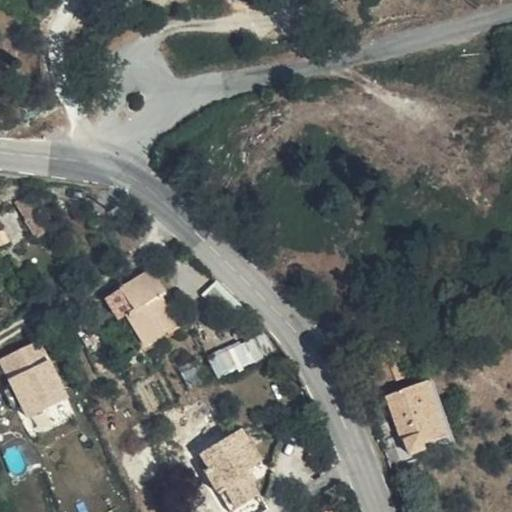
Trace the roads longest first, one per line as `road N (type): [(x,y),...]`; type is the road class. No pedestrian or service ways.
road 1 (secondary): [(382,511),(300,335),(159,194),(104,165)]
road 2 (unclassified): [(167,105),(198,90),(511,11)]
road 3 (residential): [(80,0),(59,20),(58,40),(73,105),(95,132)]
road 4 (residential): [(167,105),(148,70),(129,68),(109,79),(95,132)]
